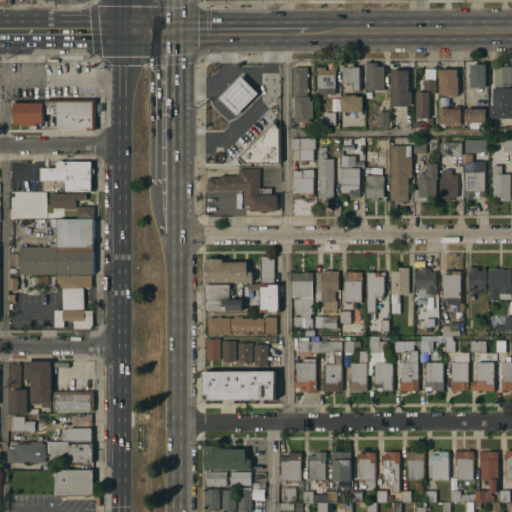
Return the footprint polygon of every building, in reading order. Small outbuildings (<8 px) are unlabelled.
[(384,90),(365,90),(365,80),(366,80),(366,62),(377,62),(377,66),(384,66),(384,90)] [(511,118),(490,118),(490,105),(493,105),(494,66),(499,66),(499,63),(507,63),(507,66),(511,66),(511,118)] [(469,73),(470,73),(470,64),(486,64),(486,87),(470,87),(470,77),(469,77),(469,74),(469,73)] [(335,95),(328,95),(328,93),(317,93),(317,67),(324,67),(324,71),(330,71),(330,66),(335,66),(335,95)] [(292,67),(307,67),(307,74),(308,74),(308,76),(307,76),(307,89),(308,89),(308,91),(307,91),(307,97),(310,97),(310,100),(313,100),(313,122),(295,122),(295,98),(293,98),(292,68),(292,67)] [(359,91),(353,91),(352,83),(341,83),(341,67),(358,67),(359,91)] [(453,98),(452,98),(452,95),(439,95),(439,69),(457,69),(457,77),(458,77),(458,93),(453,98)] [(407,70),(408,90),(411,90),(411,105),(391,105),(391,70),(407,70)] [(428,118),(416,118),(416,91),(423,91),(423,79),(424,79),(424,70),(435,70),(435,93),(428,93),(428,118)] [(235,114),(218,98),(240,76),(257,93),(235,114)] [(341,112),(341,95),(356,95),(356,96),(362,96),(362,112),(341,112)] [(460,125),(444,125),(444,123),(438,124),(439,97),(448,97),(448,108),(460,108),(460,124),(460,125)] [(95,131),(86,131),(86,130),(57,130),(57,115),(45,115),(45,100),(95,100),(95,131)] [(43,124),(36,124),(36,130),(27,130),(27,124),(14,124),(14,103),(43,103),(43,124)] [(465,122),(465,108),(485,108),(485,122),(465,122)] [(335,112),(321,112),(321,124),(334,125),(335,112)] [(389,127),(377,126),(377,112),(389,112),(389,127)] [(278,129),(278,163),(244,163),(238,158),(272,124),(278,129)] [(425,153),(414,153),(414,137),(425,137),(425,153)] [(315,138),(315,149),(313,149),(313,161),(299,161),(299,149),(291,149),(291,138),(315,138)] [(511,151),(503,151),(502,138),(511,138),(511,151)] [(464,152),(464,139),(487,139),(487,152),(464,152)] [(461,142),(461,156),(443,156),(443,152),(439,152),(439,143),(442,143),(442,142),(461,142)] [(411,145),(411,157),(411,177),(407,177),(407,201),(390,201),(390,145),(411,145)] [(325,154),(326,154),(326,159),(333,159),(333,199),(328,199),(328,202),(321,202),(321,199),(317,199),(317,154),(319,154),(319,147),(321,147),(321,146),(323,146),(324,147),(325,147),(325,148),(325,154)] [(485,196),(464,197),(464,164),(463,164),(463,154),(469,154),(469,161),(485,161),(485,196)] [(355,156),(355,161),(363,161),(364,168),(359,168),(358,197),(351,197),(349,196),(348,194),(341,194),(341,156),(355,156)] [(64,192),(64,181),(40,181),(40,168),(55,168),(55,166),(54,166),(54,162),(58,162),(59,161),(63,161),(64,162),(91,162),(91,165),(93,165),(93,179),(91,179),(91,191),(64,192)] [(436,179),(436,197),(427,197),(427,201),(414,201),(414,190),(418,190),(417,173),(427,173),(426,163),(437,163),(437,179),(436,179)] [(501,165),(501,174),(509,174),(510,201),(498,201),(498,197),(492,197),(492,166),(501,165)] [(270,191),(270,195),(276,195),(275,212),(266,212),(266,213),(259,213),(259,212),(249,212),(249,206),(243,206),(243,192),(243,190),(206,190),(206,178),(219,178),(219,175),(238,175),(238,169),(258,169),(258,188),(270,188),(270,191)] [(457,197),(452,197),(452,200),(445,200),(445,197),(440,197),(439,178),(441,178),(441,170),(451,169),(451,175),(457,175),(457,197)] [(313,197),(308,197),(308,195),(301,195),(301,197),(292,197),(292,170),(313,170),(313,197)] [(383,197),(378,198),(378,201),(371,201),(371,197),(366,197),(365,175),(383,175),(383,197)] [(51,194),(86,194),(86,200),(76,200),(76,209),(51,209),(51,194)] [(93,207),(93,219),(77,219),(77,207),(93,207)] [(56,275),(19,274),(19,247),(50,247),(50,244),(56,244),(56,229),(50,229),(50,220),(93,220),(93,274),(91,274),(56,275)] [(327,271),(327,270),(332,270),(332,271),(338,271),(338,290),(334,290),(334,300),(336,300),(336,309),(323,309),(323,301),(320,301),(320,293),(316,293),(316,255),(321,255),(321,271),(327,271)] [(260,284),(261,258),(273,258),(273,284),(260,284)] [(205,260),(222,259),(222,263),(246,262),(246,263),(249,263),(249,267),(247,267),(247,272),(252,272),(252,282),(205,283),(205,260)] [(390,272),(396,272),(396,268),(407,268),(408,295),(399,295),(399,314),(391,314),(390,272)] [(421,272),(421,268),(430,268),(430,272),(435,272),(435,294),(434,294),(434,296),(430,296),(430,294),(427,294),(427,296),(416,296),(416,290),(415,290),(415,272),(421,272)] [(485,290),(480,290),(480,293),(473,293),(473,297),(473,300),(470,300),(470,297),(469,297),(469,271),(470,271),(469,268),(477,268),(477,271),(485,271),(485,290)] [(488,271),(495,271),(495,270),(503,270),(503,271),(511,271),(511,294),(510,294),(510,299),(498,299),(498,301),(488,301),(488,271)] [(292,297),(292,289),(291,289),(291,285),(292,285),(292,273),(303,273),(303,272),(312,272),(312,314),(310,314),(310,320),(312,320),(312,328),(304,328),(304,327),(293,327),(293,317),(300,317),(300,297),(292,297)] [(344,282),(343,282),(343,272),(351,272),(351,273),(361,273),(361,303),(344,303),(344,282)] [(447,275),(447,272),(461,272),(461,275),(460,275),(460,279),(460,299),(448,299),(448,302),(443,302),(443,299),(443,275),(447,275)] [(366,273),(379,273),(379,276),(384,277),(384,294),(383,294),(382,298),(380,298),(380,300),(378,300),(378,298),(375,298),(375,303),(376,303),(376,306),(375,306),(375,314),(366,314),(366,273)] [(91,288),(56,288),(56,275),(91,274),(91,288)] [(273,285),(278,285),(278,312),(260,312),(260,310),(259,310),(259,290),(248,290),(248,285),(260,285),(260,284),(273,284),(273,285)] [(205,285),(229,285),(229,290),(232,290),(232,297),(229,297),(229,300),(241,300),(241,302),(244,302),(244,310),(225,310),(225,311),(205,311),(205,285)] [(62,289),(83,289),(83,310),(63,310),(62,289)] [(84,310),(84,321),(73,322),(73,329),(62,329),(62,328),(54,328),(54,311),(84,310)] [(350,312),(350,323),(340,323),(340,312),(350,312)] [(208,318),(217,318),(217,317),(220,317),(220,318),(230,318),(230,319),(234,319),(234,317),(241,317),(241,319),(263,319),(264,317),(276,318),(276,324),(277,324),(277,329),(275,329),(275,335),(263,335),(263,333),(248,333),(248,335),(244,335),(244,333),(230,332),(230,334),(215,334),(215,336),(211,336),(211,334),(208,334),(208,318)] [(315,317),(336,317),(336,330),(326,329),(326,328),(315,328),(315,317)] [(511,331),(494,331),(494,324),(505,324),(505,317),(511,317),(511,331)] [(425,319),(433,319),(433,327),(425,327),(425,319)] [(369,341),(369,337),(378,336),(378,341),(384,342),(384,352),(368,352),(368,341),(369,341)] [(420,336),(438,336),(438,342),(429,342),(429,353),(420,353),(420,336)] [(206,352),(204,352),(204,349),(206,349),(206,339),(219,339),(219,359),(206,359),(206,352)] [(230,362),(230,363),(227,363),(227,361),(222,361),(222,341),(235,341),(235,361),(230,362)] [(319,353),(319,342),(319,341),(341,341),(341,352),(342,392),(323,392),(323,380),(325,379),(325,374),(324,373),(324,369),(325,368),(325,365),(334,365),(334,363),(328,363),(328,353),(319,353)] [(454,341),(454,353),(444,353),(444,349),(442,349),(442,346),(444,346),(444,341),(454,341)] [(470,341),(486,341),(485,354),(479,354),(479,353),(470,353),(470,341)] [(496,341),(505,341),(505,353),(496,353),(496,341)] [(297,353),(297,342),(319,342),(319,353),(297,353)] [(344,342),(354,342),(354,353),(344,353),(344,342)] [(413,342),(413,349),(408,349),(408,351),(404,351),(404,353),(403,353),(403,355),(395,355),(395,342),(413,342)] [(251,344),(251,364),(238,363),(238,344),(251,344)] [(267,346),(267,364),(254,364),(254,346),(267,346)] [(400,365),(401,365),(401,363),(405,363),(405,359),(407,359),(407,355),(409,355),(409,351),(417,351),(417,355),(419,355),(418,360),(417,360),(417,368),(419,368),(419,371),(417,371),(417,375),(419,375),(419,380),(417,380),(418,380),(418,382),(419,382),(419,383),(418,383),(418,388),(419,388),(419,390),(418,390),(418,391),(414,391),(414,393),(411,393),(411,391),(409,391),(409,392),(399,392),(399,387),(398,387),(398,384),(399,384),(399,378),(399,376),(401,376),(401,368),(400,368),(400,365)] [(350,378),(350,363),(359,363),(359,352),(366,352),(367,392),(349,392),(349,378),(350,378)] [(449,378),(449,376),(451,376),(451,363),(454,363),(454,357),(458,356),(458,353),(468,353),(468,363),(467,363),(468,390),(459,391),(459,392),(450,392),(450,378),(449,378)] [(511,391),(501,391),(502,363),(505,363),(505,358),(510,358),(510,363),(511,363),(511,391)] [(302,363),(302,359),(315,359),(315,381),(316,381),(316,392),(300,392),(300,388),(294,388),(295,376),(296,376),(296,370),(295,370),(295,363),(302,363)] [(50,404),(50,408),(41,408),(41,404),(32,404),(32,403),(31,403),(31,381),(26,381),(26,379),(25,379),(25,362),(51,362),(51,404),(50,404)] [(429,363),(429,362),(432,362),(432,363),(443,363),(443,391),(425,391),(425,378),(426,378),(426,363),(429,363)] [(7,388),(7,379),(9,379),(9,374),(9,365),(15,365),(15,363),(19,363),(19,365),(21,365),(20,389),(7,388)] [(382,391),(382,393),(375,393),(375,388),(374,388),(375,363),(392,363),(392,391),(382,391)] [(494,363),(494,391),(470,391),(470,382),(476,382),(476,363),(494,363)] [(208,401),(208,394),(204,394),(204,372),(275,372),(275,400),(210,401),(208,401)] [(27,410),(38,410),(38,415),(27,415),(27,414),(9,414),(9,390),(27,390),(27,410)] [(53,392),(93,392),(93,398),(94,398),(94,407),(93,407),(93,412),(53,412),(53,392)] [(11,431),(11,417),(23,417),(23,415),(34,415),(34,422),(34,432),(11,431)] [(91,429),(91,442),(69,442),(69,441),(62,441),(62,429),(68,429),(91,429)] [(6,449),(7,449),(7,447),(14,447),(14,444),(45,444),(45,463),(6,463),(6,449)] [(93,444),(93,463),(68,463),(68,461),(49,461),(49,444),(93,444)] [(205,447),(222,447),(222,449),(245,449),(245,450),(247,450),(247,454),(246,454),(246,460),(249,460),(249,470),(205,470),(205,447)] [(511,450),(504,451),(503,478),(511,478),(511,450)] [(350,452),(350,462),(350,481),(332,481),(332,461),(331,461),(331,452),(350,452)] [(381,455),(387,455),(387,452),(399,452),(399,464),(399,493),(391,493),(391,487),(388,487),(388,486),(386,486),(386,481),(383,481),(383,468),(381,468),(381,455)] [(407,465),(406,465),(406,461),(406,452),(423,453),(423,481),(407,480),(407,465)] [(431,456),(439,456),(439,452),(448,452),(448,480),(432,480),(432,466),(430,466),(431,456)] [(455,452),(472,452),(472,480),(457,480),(457,466),(455,466),(455,452)] [(489,491),(489,486),(487,486),(487,481),(480,481),(480,468),(479,469),(479,465),(479,452),(497,452),(498,480),(497,480),(497,492),(495,492),(495,493),(490,493),(490,496),(493,496),(493,501),(474,501),(474,494),(474,491),(489,491)] [(279,475),(281,475),(281,466),(279,466),(279,457),(288,457),(288,453),(300,453),(300,482),(279,482),(279,475)] [(307,456),(315,456),(316,453),(325,453),(325,464),(324,481),(313,481),(313,482),(312,482),(312,481),(309,481),(309,467),(307,467),(307,456)] [(357,454),(365,454),(365,453),(375,453),(374,490),(367,490),(367,484),(364,484),(364,481),(358,480),(358,466),(357,466),(357,454)] [(56,486),(52,486),(52,475),(56,475),(56,470),(93,470),(93,495),(56,495),(56,486)] [(226,472),(226,485),(213,486),(213,487),(211,487),(211,485),(206,485),(206,480),(204,480),(204,477),(206,477),(206,472),(226,472)] [(251,473),(251,486),(231,486),(231,480),(229,480),(229,477),(231,477),(231,473),(251,473)] [(284,488),(295,488),(295,502),(284,502),(284,488)] [(219,509),(206,509),(206,502),(204,502),(204,499),(206,499),(206,489),(219,490),(219,509)] [(222,490),(235,490),(235,510),(230,510),(230,511),(227,511),(227,510),(222,510),(222,490)] [(237,492),(250,491),(251,511),(246,511),(243,511),(238,511),(237,492)] [(401,491),(411,491),(411,492),(414,492),(414,494),(411,494),(411,502),(401,501),(401,491)] [(426,491),(435,491),(435,502),(426,502),(426,491)] [(474,501),(451,501),(451,491),(460,491),(460,494),(474,494),(474,501)] [(509,491),(509,501),(500,501),(500,491),(509,491)] [(303,492),(313,492),(312,502),(303,502),(303,492)] [(337,492),(336,502),(327,502),(328,492),(337,492)] [(361,492),(361,502),(352,502),(352,492),(361,492)] [(377,492),(386,492),(386,502),(377,502),(377,492)] [(290,503),(290,504),(293,504),(293,511),(280,511),(280,503),(290,503)] [(316,511),(316,503),(327,503),(326,511),(316,511)] [(344,503),(344,504),(351,504),(351,511),(344,511),(344,509),(337,509),(337,503),(344,503)] [(366,511),(366,503),(376,503),(376,511),(366,511)] [(487,511),(488,511),(488,503),(499,503),(499,511),(487,511)]
